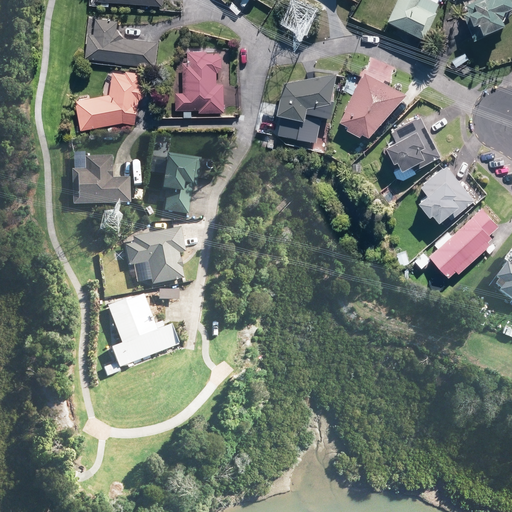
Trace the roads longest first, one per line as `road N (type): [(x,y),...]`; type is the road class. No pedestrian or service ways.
road 1 (residential): [(189,345),(212,217),(250,123),(263,54)]
road 2 (residential): [(263,54),(361,45),(502,116)]
